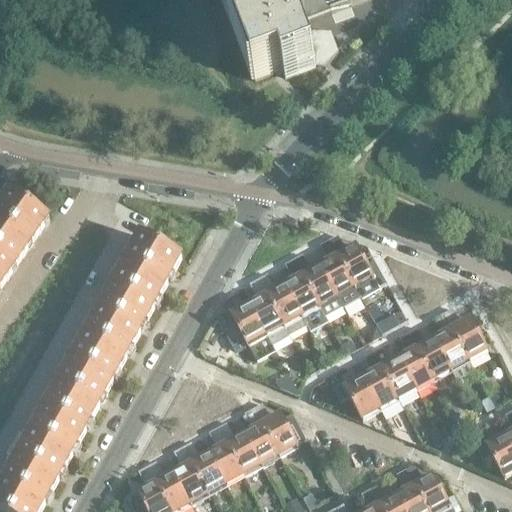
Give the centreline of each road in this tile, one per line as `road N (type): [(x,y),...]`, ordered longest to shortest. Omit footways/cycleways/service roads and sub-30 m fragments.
road 1 (residential): [(172,354),(511,494)]
road 2 (unclassified): [(263,194),(450,0)]
road 3 (residential): [(0,162),(24,152),(263,194)]
road 4 (residential): [(263,194),(336,208),(511,278)]
road 5 (unclassified): [(172,354),(263,194)]
road 6 (unclassified): [(87,511),(172,354)]
